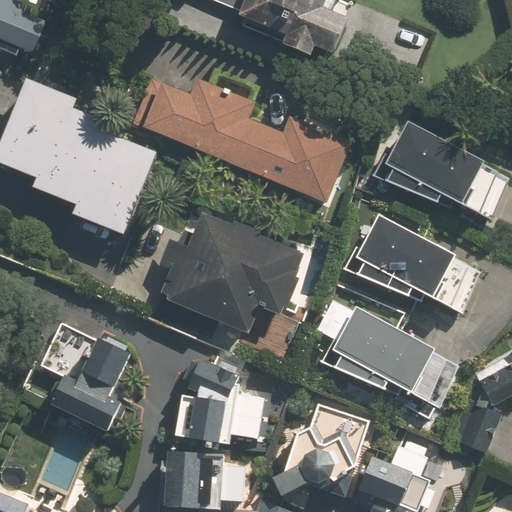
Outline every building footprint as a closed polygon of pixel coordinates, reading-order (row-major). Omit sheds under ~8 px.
[(18,42),(30,47),(43,15),(14,3),(15,0),(0,0),(0,43),(15,49),(18,42)] [(200,0),(199,4),(245,24),(250,14),(296,34),(292,43),(321,56),(324,46),(343,54),(359,17),(342,10),(346,0),(200,0)] [(248,27),(238,52),(279,69),(289,44),(248,27)] [(29,75),(0,145),(0,158),(38,174),(35,182),(79,201),(75,209),(125,230),(159,149),(107,127),(111,118),(74,103),(77,95),(29,75)] [(263,103),(205,79),(199,94),(168,82),(167,85),(153,80),(137,119),(151,125),(149,127),(336,202),(361,141),(298,116),(291,133),(257,119),(263,103)] [(495,161),(415,121),(397,157),(388,153),(376,176),(445,202),(450,194),(486,212),(506,171),(494,164),(495,161)] [(171,265),(152,311),(225,341),(233,320),(254,330),(265,302),(289,312),(304,275),(302,274),(312,251),(207,207),(192,243),(171,235),(160,261),(171,265)] [(466,256),(386,216),(368,253),(359,248),(347,271),(416,297),(421,288),(456,307),(477,266),(464,259),(466,256)] [(351,309),(356,299),(341,291),(337,299),(332,297),(316,328),(335,339),(325,363),(403,394),(397,400),(432,417),(442,403),(438,400),(457,363),(443,356),(447,348),(364,307),(360,315),(351,309)] [(133,351),(130,346),(102,332),(98,341),(62,323),(42,365),(66,377),(53,403),(109,430),(123,401),(111,396),(133,351)] [(216,359),(205,354),(201,363),(194,359),(186,376),(193,379),(192,380),(190,385),(202,391),(202,393),(186,391),(179,431),(232,440),(234,431),(257,434),(263,396),(240,392),(242,380),(238,380),(242,372),(236,369),(238,363),(218,354),(216,359)] [(511,359),(510,356),(481,372),(469,399),(453,438),(490,454),(506,415),(492,409),(495,400),(499,406),(511,398),(511,359)] [(343,495),(366,421),(315,405),(307,430),(298,436),(286,475),(281,477),(288,495),(312,485),(343,495)] [(167,500),(221,503),(222,496),(244,497),(246,463),(224,461),(224,451),(169,448),(167,500)] [(381,497),(375,511),(408,511),(411,506),(421,510),(432,481),(374,458),(362,488),(381,497)] [(41,484),(0,467),(0,511),(117,511),(118,501),(69,499),(69,511),(35,511),(30,510),(41,484)] [(296,511),(266,499),(260,511),(296,511)]
